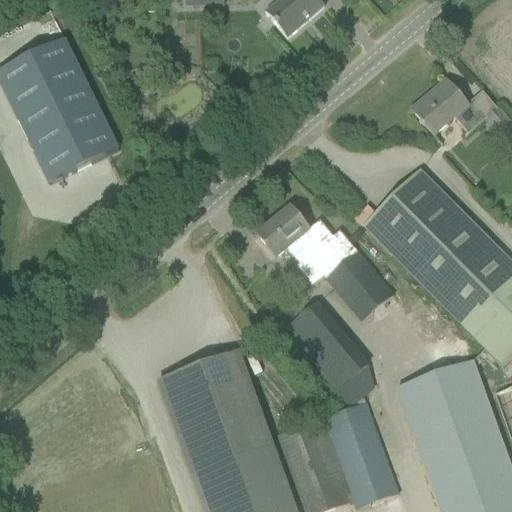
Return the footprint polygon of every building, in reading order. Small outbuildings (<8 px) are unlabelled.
[(198,9),(197,0),(185,0),(186,9),(198,9)] [(280,0),(269,9),(263,15),(286,42),(324,10),(315,0),(280,0)] [(64,45),(0,75),(0,87),(50,189),(118,156),(64,45)] [(411,114),(432,139),(453,121),(467,138),(484,124),(506,150),(511,145),(511,127),(498,112),(497,113),(482,96),(466,109),(445,85),(411,114)] [(503,372),(511,362),(511,267),(420,174),(363,231),(503,372)] [(279,222),(257,240),(270,255),(275,262),(286,253),(291,259),(300,251),(308,261),(324,280),(361,326),(393,300),(357,257),(339,235),(332,241),(319,226),(307,235),(291,215),(280,224),(279,222)] [(283,331),(337,395),(367,371),(314,306),(283,331)] [(238,356),(160,384),(195,481),(206,511),(293,511),(273,452),(238,356)] [(511,511),(511,473),(475,361),(397,389),(440,511),(511,511)] [(511,391),(494,398),(511,448),(511,391)] [(361,511),(398,499),(365,408),(351,413),(276,441),(301,511),(338,511),(353,507),(354,511),(361,511)]
